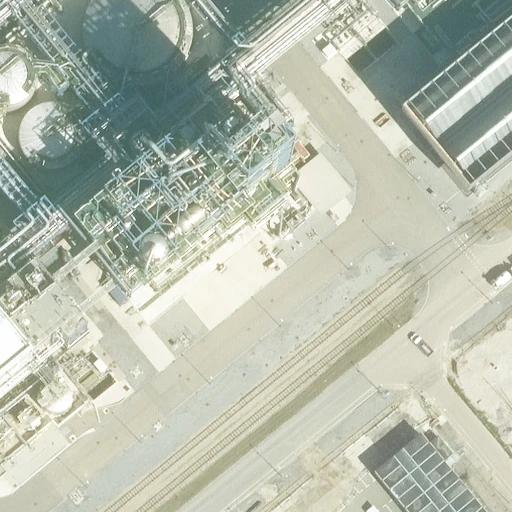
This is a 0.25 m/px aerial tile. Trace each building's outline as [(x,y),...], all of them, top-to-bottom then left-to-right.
[(82,36),(85,50),(91,63),(101,73),(114,81),(128,84),(142,84),(156,79),(167,71),(177,59),(182,46),(183,32),(181,17),(174,5),(169,0),(96,0),(89,9),(84,22),(82,36)] [(0,117),(1,118),(10,118),(19,115),(26,109),(32,101),(34,92),(33,82),(29,73),(22,66),(13,61),(2,60),(0,61),(0,117)] [(19,141),(21,153),(27,163),(36,170),(47,174),(58,173),(69,169),(77,161),(82,151),(84,141),(82,131),(77,121),(69,114),(60,110),(48,109),(36,112),(27,120),(21,130),(19,141)] [(0,399),(56,355),(59,360),(81,343),(28,282),(0,304),(0,399)] [(82,378),(96,392),(107,380),(93,367),(82,378)] [(481,511),(419,437),(370,477),(399,511),(481,511)] [(358,468),(330,492),(343,507),(371,483),(358,468)]
